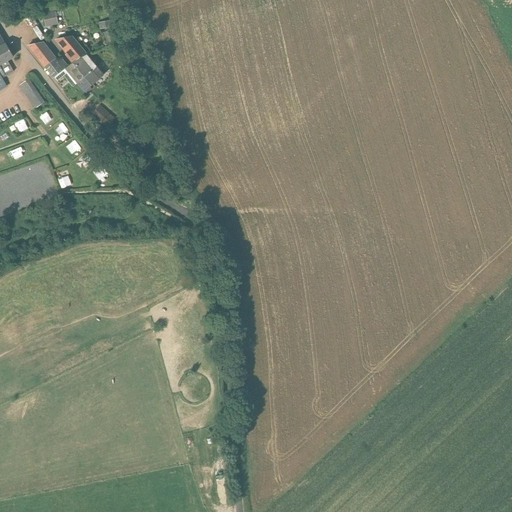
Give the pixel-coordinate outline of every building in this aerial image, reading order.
[(55,11),(42,14),(45,28),(58,25),(55,11)] [(109,21),(98,23),(99,30),(111,28),(109,21)] [(111,29),(103,33),(108,44),(116,39),(111,29)] [(73,63),(85,55),(70,37),(57,39),(69,54),(67,56),(73,63)] [(0,87),(5,85),(2,79),(5,77),(14,72),(7,61),(13,57),(6,45),(4,46),(0,38),(0,87)] [(54,59),(45,49),(34,52),(45,66),(54,59)] [(99,79),(92,71),(96,68),(85,55),(73,63),(68,67),(67,65),(64,68),(65,69),(68,72),(76,65),(86,76),(77,83),(84,92),(99,79)] [(64,68),(67,65),(61,58),(54,59),(45,66),(54,78),(65,69),(64,68)] [(68,72),(77,83),(86,76),(76,65),(68,72)] [(20,85),(36,108),(44,103),(28,80),(20,85)] [(113,120),(99,107),(93,114),(107,126),(113,120)] [(43,115),(46,124),(54,120),(51,112),(43,115)] [(21,133),(29,129),(25,119),(16,123),(21,133)] [(15,159),(23,156),(21,147),(12,150),(15,159)] [(102,164),(94,171),(103,182),(111,175),(102,164)] [(70,174),(60,178),(64,189),(74,185),(70,174)]
